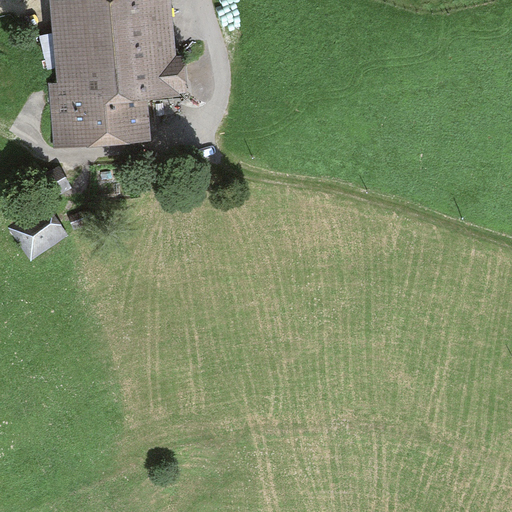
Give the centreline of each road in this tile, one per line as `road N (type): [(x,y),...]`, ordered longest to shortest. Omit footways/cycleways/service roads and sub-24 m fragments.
road 1 (track): [(206,0),(222,75),(221,103),(203,141),(85,158),(37,143),(19,124)]
road 2 (track): [(203,141),(252,173),(371,196),(511,243)]
